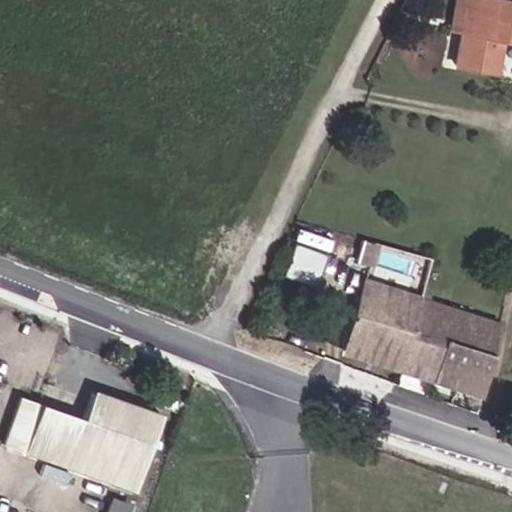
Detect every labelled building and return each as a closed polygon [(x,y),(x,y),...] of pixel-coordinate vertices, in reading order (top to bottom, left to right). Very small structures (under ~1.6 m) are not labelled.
[(468,44),(477,45),(482,5),(463,2),(457,40),(468,44)] [(511,60),(511,10),(482,5),(477,45),(468,44),(464,77),(508,84),(511,60)] [(438,304),(381,287),(361,358),(421,375),(421,379),(446,386),(456,350),(427,341),(438,304)] [(456,350),(511,365),(511,364),(511,328),(445,309),(446,297),(441,296),(438,304),(427,341),(456,350)] [(495,400),(503,401),(511,365),(456,350),(446,386),(495,400)] [(34,464),(154,503),(180,427),(106,402),(97,430),(50,414),(34,464)]
